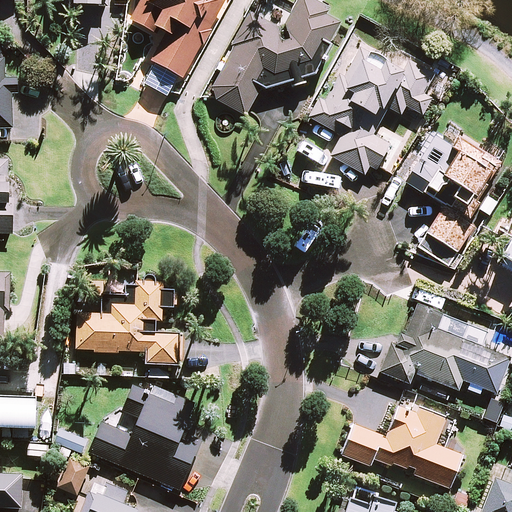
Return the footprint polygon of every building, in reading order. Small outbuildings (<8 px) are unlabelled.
[(76,0),(76,8),(103,9),(103,0),(76,0)] [(185,80),(228,0),(145,0),(133,22),(167,40),(154,63),(185,80)] [(265,93),(270,95),(294,88),(295,93),(309,89),(308,84),(318,81),(319,81),(336,51),(333,50),(345,29),(330,20),(333,14),(308,0),(304,0),(289,28),(295,47),(287,50),(281,32),(253,17),(234,52),(239,54),(226,78),(224,77),(216,92),(225,97),(220,106),(249,122),(265,93)] [(323,103),(312,123),(345,141),(334,162),(368,181),(373,171),(381,175),(382,173),(389,176),(406,145),(382,132),(392,114),(405,121),(410,112),(427,122),(437,104),(429,100),(440,80),(413,66),(408,76),(395,69),(393,72),(389,70),(384,79),(368,70),(374,58),(365,53),(349,83),(344,80),(329,106),(323,103)] [(0,132),(11,132),(16,132),(15,97),(21,97),(20,81),(8,81),(7,62),(0,61),(0,132)] [(422,166),(410,185),(447,208),(472,224),(480,210),(478,209),(505,166),(462,139),(438,176),(422,166)] [(0,236),(7,237),(17,237),(18,198),(13,198),(13,189),(9,189),(9,180),(13,181),(13,162),(0,161),(0,236)] [(430,236),(459,254),(476,227),(472,224),(447,208),(430,236)] [(0,342),(6,342),(7,316),(13,316),(15,276),(0,275),(0,342)] [(80,318),(79,355),(98,355),(98,358),(123,359),(123,356),(150,357),(149,370),(183,371),(183,367),(187,367),(188,339),(148,337),(148,326),(167,327),(168,287),(140,286),(139,310),(116,309),(115,320),(80,318)] [(499,396),(511,362),(511,357),(440,331),(446,316),(420,306),(408,338),(404,336),(400,348),(393,346),(382,375),(412,386),(416,376),(461,393),(465,384),(499,396)] [(104,427),(92,457),(184,495),(204,445),(193,440),(198,428),(193,425),(200,409),(158,392),(154,403),(146,400),(148,395),(136,390),(125,416),(143,424),(136,441),(104,427)] [(0,432),(2,433),(2,438),(11,439),(12,433),(39,434),(41,400),(24,400),(24,396),(0,395),(0,432)] [(503,405),(491,400),(483,418),(496,423),(503,405)] [(412,475),(448,489),(461,456),(434,445),(445,418),(418,407),(415,413),(410,411),(409,414),(405,413),(406,410),(397,406),(384,440),(380,439),(381,436),(352,424),(340,456),(369,467),(372,459),(391,467),(392,464),(406,470),(407,467),(414,470),(412,475)] [(0,509),(25,511),(27,476),(0,475),(0,509)] [(511,511),(511,486),(497,481),(484,511),(511,511)] [(132,511),(125,509),(131,494),(110,485),(104,500),(92,495),(84,511),(132,511)] [(459,511),(465,511),(471,496),(454,490),(448,508),(459,511)] [(396,511),(399,505),(375,497),(373,506),(353,500),(349,511),(396,511)]
